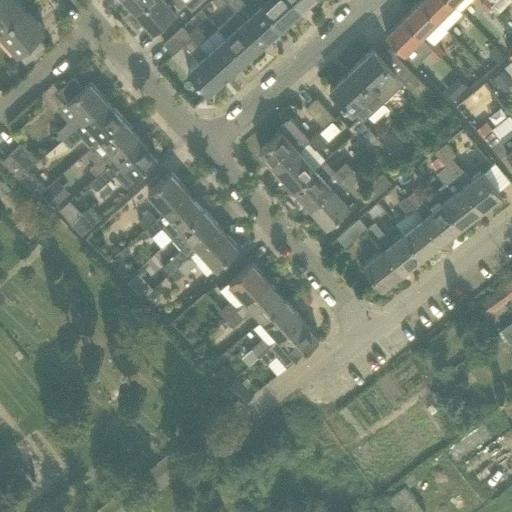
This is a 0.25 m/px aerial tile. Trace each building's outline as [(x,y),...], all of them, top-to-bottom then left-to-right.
[(0,0),(0,31),(26,8),(19,0),(0,0)] [(148,0),(126,0),(137,11),(148,0)] [(186,1),(185,0),(148,0),(137,11),(154,30),(185,2),(186,1)] [(186,0),(186,1),(185,2),(191,9),(200,0),(186,0)] [(263,2),(283,25),(302,8),(294,0),(265,0),(264,1),(263,2)] [(438,19),(455,3),(451,0),(419,0),(419,1),(438,19)] [(451,0),(455,3),(460,8),(468,0),(451,0)] [(491,0),(481,0),(479,2),(487,9),(494,2),(491,0)] [(421,36),(438,19),(419,1),(403,17),(421,36)] [(265,41),(283,25),(263,2),(244,19),(265,41)] [(26,8),(0,31),(0,32),(26,62),(46,44),(37,34),(44,28),(26,8)] [(226,35),(246,58),(265,41),(244,19),(237,10),(236,9),(218,26),(226,35)] [(403,17),(386,34),(405,52),(421,36),(403,17)] [(208,92),(227,75),(207,52),(199,43),(189,32),(183,25),(164,42),(174,53),(184,43),(199,59),(188,69),(208,92)] [(197,25),(189,32),(199,43),(207,36),(197,25)] [(227,75),(246,58),(226,35),(207,52),(227,75)] [(430,50),(436,43),(429,36),(422,43),(430,50)] [(438,58),(445,51),(436,43),(430,50),(438,58)] [(396,70),(373,46),(352,66),(383,101),(404,82),(405,80),(396,70)] [(494,46),(488,52),(497,61),(503,55),(494,46)] [(352,66),(330,86),(353,110),(359,116),(349,125),(372,150),(382,141),(363,120),(383,101),(352,66)] [(511,77),(504,68),(493,77),(504,90),(511,82),(511,77)] [(58,89),(76,111),(67,119),(68,120),(75,128),(107,99),(90,80),(84,85),(74,75),(58,89)] [(468,85),(458,75),(451,83),(460,92),(468,85)] [(334,116),(330,112),(317,97),(306,107),(323,126),(334,116)] [(91,146),(101,137),(101,138),(124,117),(107,99),(75,128),(64,137),(71,144),(82,135),(91,146)] [(507,151),(511,157),(511,113),(483,135),(500,156),(507,151)] [(86,151),(96,162),(91,166),(98,174),(140,136),(124,117),(101,138),(101,137),(91,146),(86,151)] [(300,148),(299,147),(310,138),(291,117),(286,119),(281,123),(280,125),(282,129),(260,149),(277,168),(300,148)] [(60,132),(64,137),(75,128),(68,120),(58,129),(60,132)] [(328,138),(326,136),(320,129),(309,140),(316,148),(328,138)] [(64,137),(60,132),(55,136),(59,142),(64,137)] [(136,177),(135,175),(158,155),(140,136),(98,174),(90,181),(95,188),(99,188),(115,173),(127,185),(136,177)] [(21,140),(11,150),(28,168),(38,158),(21,140)] [(444,162),(453,155),(457,152),(447,140),(435,149),(440,156),(444,162)] [(300,148),(277,168),(294,187),(316,167),(300,148)] [(2,159),(22,179),(38,195),(47,186),(31,170),(28,168),(11,150),(2,159)] [(440,156),(434,161),(440,168),(446,163),(444,162),(440,156)] [(326,158),(316,167),(294,187),(310,205),(333,185),(341,178),(353,167),(346,160),(336,170),(326,158)] [(446,163),(440,168),(438,170),(447,181),(435,191),(443,200),(462,224),(481,209),(452,172),(446,163)] [(483,169),(471,178),(461,165),(452,172),(481,209),(502,193),(483,169)] [(348,186),(360,175),(353,167),(341,178),(348,186)] [(188,189),(171,170),(149,190),(165,208),(166,209),(188,189)] [(365,187),(374,196),(391,181),(383,171),(365,187)] [(58,178),(42,192),(54,206),(71,192),(58,178)] [(340,193),(333,185),(310,205),(327,225),(350,204),(340,193)] [(157,216),(146,227),(152,234),(162,226),(172,237),(204,208),(188,189),(166,209),(165,208),(157,216)] [(443,200),(431,210),(414,189),(407,195),(442,240),(462,224),(443,200)] [(442,240),(407,195),(398,201),(408,213),(396,222),(404,231),(422,255),(442,240)] [(82,233),(101,215),(90,204),(72,221),(82,233)] [(221,227),(204,208),(172,237),(182,247),(170,256),(172,258),(178,265),(179,265),(191,254),(199,246),(221,227)] [(146,227),(157,216),(150,209),(139,219),(146,227)] [(361,233),(367,227),(366,226),(367,225),(359,216),(352,222),(337,236),(346,246),(361,233)] [(366,226),(367,227),(383,247),(384,247),(403,271),(422,255),(404,231),(392,241),(374,219),(367,225),(366,226)] [(216,265),(238,246),(221,227),(199,246),(216,265)] [(384,247),(383,247),(364,263),(383,287),(403,271),(384,247)] [(179,265),(186,272),(198,262),(191,254),(179,265)] [(163,265),(171,272),(178,265),(172,258),(163,265)] [(228,281),(245,300),(269,280),(252,261),(228,281)] [(128,273),(120,264),(114,270),(122,279),(128,273)] [(511,276),(478,302),(488,315),(511,296),(511,276)] [(234,325),(254,308),(263,318),(285,298),(269,280),(245,300),(238,307),(226,317),(227,318),(220,325),(224,329),(231,323),(234,325)] [(160,300),(161,291),(156,285),(146,295),(155,305),(160,300)] [(302,317),(285,298),(263,318),(254,326),(264,337),(271,344),(271,345),(279,337),(302,317)] [(226,317),(238,307),(230,299),(219,309),(226,317)] [(319,336),(302,317),(279,337),(271,345),(271,344),(260,355),(267,362),(277,353),(287,365),(319,336)] [(511,340),(511,328),(508,324),(501,329),(511,342),(511,340)] [(194,327),(185,335),(194,344),(203,336),(194,327)] [(253,347),(260,355),(271,344),(264,337),(253,347)] [(216,373),(227,384),(236,376),(224,364),(216,373)] [(244,401),(253,393),(236,376),(227,384),(244,401)] [(399,510),(415,497),(405,483),(388,496),(399,510)]
